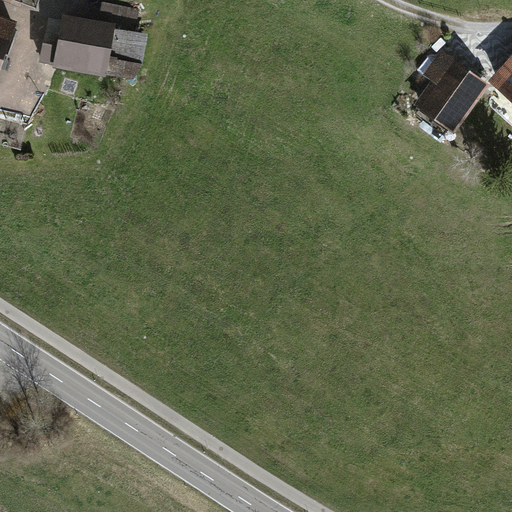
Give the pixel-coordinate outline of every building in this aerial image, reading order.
[(141,8),(102,0),(98,20),(116,23),(106,73),(135,79),(144,63),(150,33),(137,30),(141,8)] [(0,67),(17,19),(0,12),(0,67)] [(98,20),(64,13),(58,43),(44,40),(39,60),(106,74),(106,73),(116,23),(98,20)] [(488,84),(441,49),(423,73),(431,79),(413,103),(452,132),(488,84)] [(511,52),(488,79),(511,100),(511,52)]
